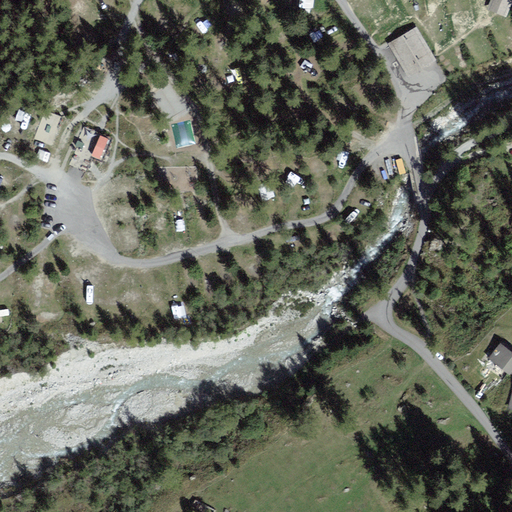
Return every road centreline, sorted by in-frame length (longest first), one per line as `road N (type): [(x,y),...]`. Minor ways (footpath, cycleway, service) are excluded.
road 1 (residential): [(511,456),(443,370),(386,320),(425,220),(415,166)]
road 2 (track): [(511,125),(449,160),(425,204)]
